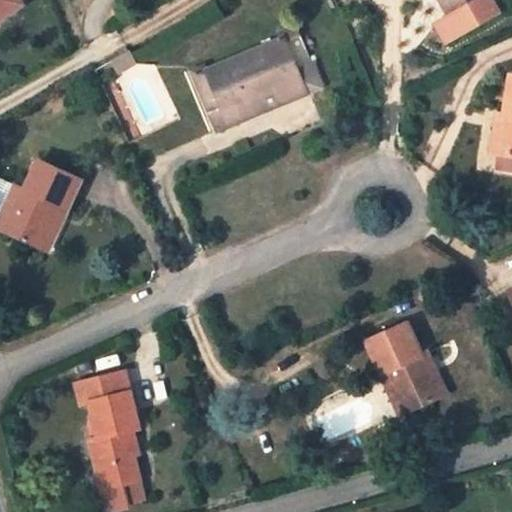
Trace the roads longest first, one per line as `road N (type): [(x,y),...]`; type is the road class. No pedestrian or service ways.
road 1 (residential): [(0,373),(319,228)]
road 2 (residential): [(511,444),(258,511)]
road 3 (residential): [(319,228),(344,186),(374,176),(400,184),(412,215),(401,244),(376,248)]
